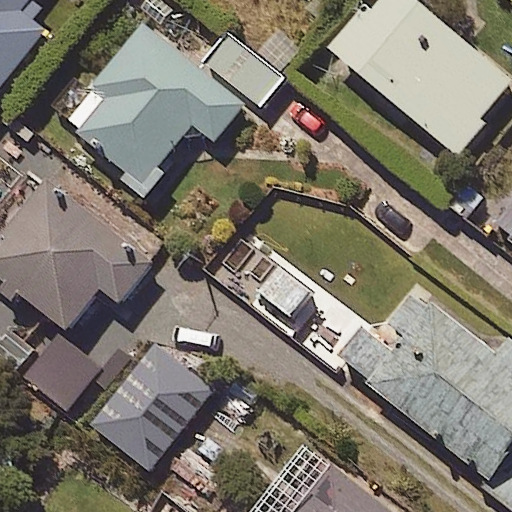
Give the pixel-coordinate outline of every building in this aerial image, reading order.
[(0,0),(0,93),(49,32),(24,12),(34,0),(0,0)] [(511,86),(511,79),(415,0),(376,0),(334,52),(457,153),(511,86)] [(152,24),(67,119),(131,176),(126,182),(146,200),(168,175),(160,168),(197,127),(216,144),(247,110),(152,24)] [(286,81),(232,37),(210,65),(263,109),(286,81)] [(63,160),(26,130),(8,152),(46,182),(63,160)] [(152,264),(46,185),(0,246),(0,286),(19,301),(22,296),(73,334),(104,293),(122,306),(152,264)] [(330,307),(281,269),(262,293),(311,331),(330,307)] [(511,347),(502,360),(415,293),(388,328),(376,318),(341,363),(491,480),(511,453),(511,347)] [(217,392),(158,346),(94,427),(152,473),(217,392)] [(511,481),(499,498),(511,508),(511,481)]
